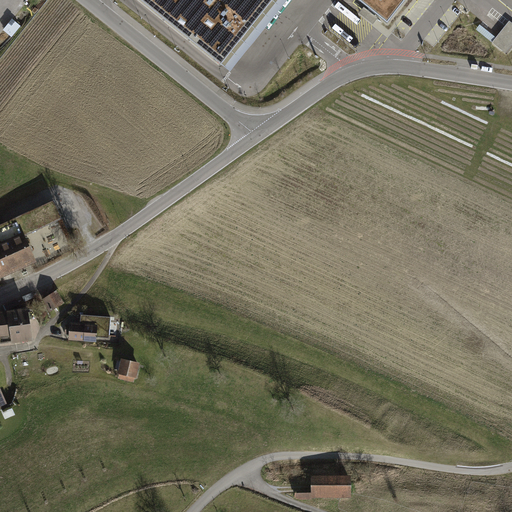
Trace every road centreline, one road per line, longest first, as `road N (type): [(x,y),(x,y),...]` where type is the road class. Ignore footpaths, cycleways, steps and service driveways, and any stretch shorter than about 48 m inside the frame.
road 1 (track): [(193,511),(232,477),(275,456),(511,467)]
road 2 (tertiary): [(257,136),(94,249),(0,297)]
road 3 (tertiary): [(257,136),(363,69),(406,67),(511,83)]
road 4 (unclassified): [(89,0),(257,136)]
